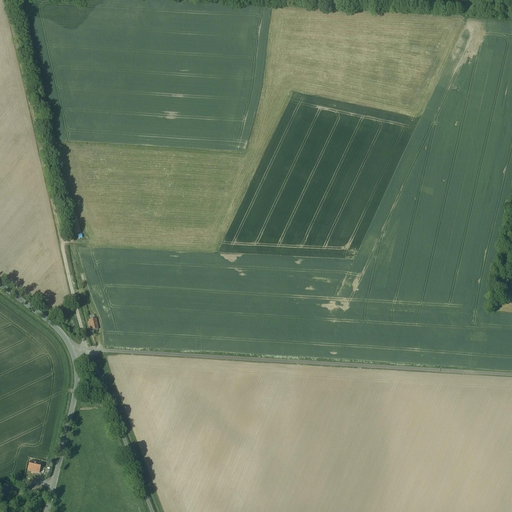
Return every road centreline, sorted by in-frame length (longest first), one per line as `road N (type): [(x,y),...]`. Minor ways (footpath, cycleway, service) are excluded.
road 1 (unclassified): [(80,350),(511,375)]
road 2 (track): [(0,17),(80,350)]
road 3 (unclassified): [(80,350),(144,511)]
road 4 (tertiary): [(72,352),(74,399),(46,511)]
road 5 (track): [(511,7),(381,0)]
